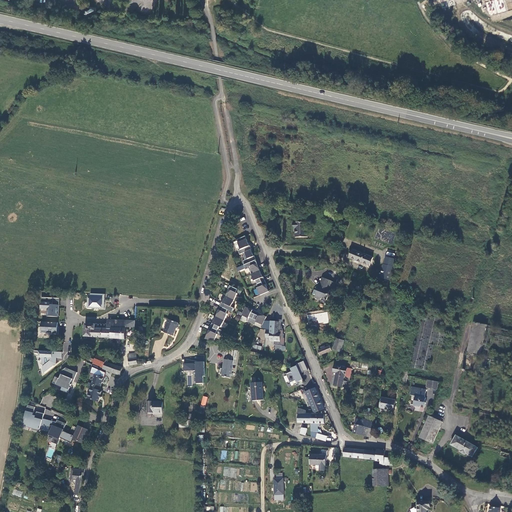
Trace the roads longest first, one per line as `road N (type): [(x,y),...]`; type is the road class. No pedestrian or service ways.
road 1 (residential): [(511,501),(471,494),(390,444),(345,438),(242,199),(231,204),(202,303)]
road 2 (secondary): [(511,139),(0,19)]
road 3 (residential): [(202,303),(181,350),(121,381),(80,511)]
road 4 (track): [(0,507),(28,328),(24,314),(0,309)]
road 5 (track): [(345,438),(287,442),(263,454),(263,511)]
road 6 (residential): [(202,303),(132,303),(103,319),(69,318)]
